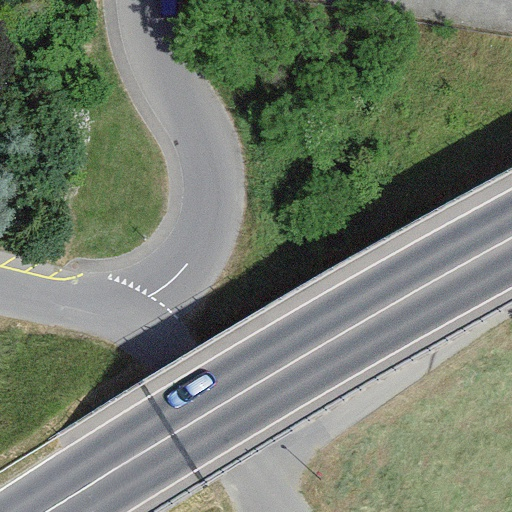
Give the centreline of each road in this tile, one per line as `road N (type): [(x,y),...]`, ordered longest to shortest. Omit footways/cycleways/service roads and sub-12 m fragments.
road 1 (primary): [(511,238),(48,511)]
road 2 (residential): [(0,289),(122,315),(285,511)]
